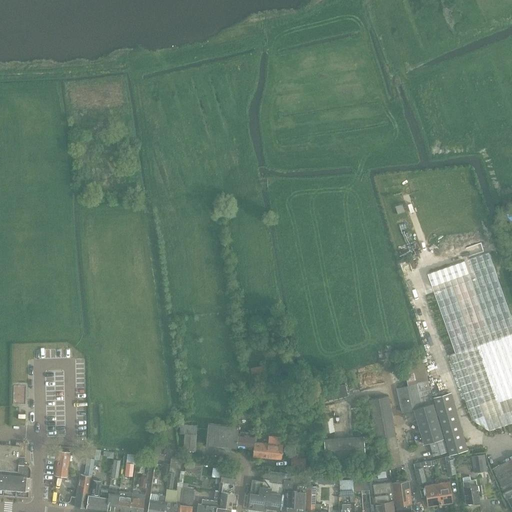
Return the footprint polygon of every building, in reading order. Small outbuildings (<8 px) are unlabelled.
[(386,183),(407,180),(406,174),(386,177),(386,183)] [(511,216),(511,217),(509,209),(497,213),(500,223),(508,220),(510,225),(511,224),(511,216)] [(455,353),(449,355),(471,419),(489,431),(511,422),(511,322),(487,253),(427,274),(455,353)] [(429,443),(433,456),(447,451),(433,403),(424,363),(396,369),(397,373),(405,372),(408,385),(396,388),(402,412),(413,410),(423,444),(429,443)] [(266,366),(250,368),(251,374),(267,372),(266,366)] [(342,387),(327,389),(329,398),(344,396),(342,387)] [(433,398),(450,455),(466,451),(449,393),(433,398)] [(368,400),(381,469),(401,465),(388,396),(368,400)] [(321,419),(323,433),(335,431),(332,417),(321,419)] [(254,443),(255,435),(249,434),(249,432),(247,432),(240,431),(239,434),(237,433),(238,426),(207,423),(205,444),(236,447),(253,448),(253,443),(254,443)] [(179,433),(184,434),(183,449),(195,451),(197,426),(180,424),(179,433)] [(325,459),(365,456),(364,435),(323,438),(325,459)] [(270,444),(254,443),(253,443),(253,448),(253,455),(281,458),(282,446),(278,445),(279,437),(271,436),(270,444)] [(15,445),(0,444),(0,492),(28,495),(30,471),(30,469),(29,467),(28,465),(27,464),(25,463),(19,462),(19,456),(23,457),(25,442),(16,442),(15,445)] [(58,450),(54,474),(67,476),(70,452),(58,450)] [(484,454),(471,456),(473,472),(486,470),(484,454)] [(291,456),(291,469),(307,469),(307,456),(291,456)] [(91,475),(93,465),(94,459),(87,458),(84,474),(80,474),(75,506),(86,507),(89,488),(91,475)] [(511,458),(493,468),(511,507),(511,458)] [(447,474),(455,473),(454,460),(446,461),(447,474)] [(125,471),(124,475),(132,476),(133,472),(134,463),(126,462),(125,471)] [(118,477),(119,465),(113,464),(111,477),(118,477)] [(213,466),(212,476),(216,477),(215,483),(219,484),(220,481),(221,470),(222,468),(213,466)] [(422,467),(414,469),(418,482),(426,480),(422,467)] [(179,511),(183,485),(185,471),(180,470),(178,482),(177,482),(176,490),(172,489),(174,473),(168,473),(166,493),(165,495),(163,511),(179,511)] [(225,507),(232,508),(236,472),(224,470),(220,504),(226,505),(225,507)] [(262,481),(251,479),(247,508),(277,511),(280,494),(282,487),(291,488),(292,481),(288,480),(289,474),(284,473),(284,476),(263,473),(262,481)] [(479,501),(476,480),(470,481),(470,476),(463,477),(467,503),(479,501)] [(391,484),(390,484),(389,477),(382,478),(383,482),(373,484),(374,496),(376,511),(394,511),(393,502),(390,502),(389,494),(392,493),(391,484)] [(86,507),(107,510),(107,509),(110,489),(100,488),(101,480),(94,479),(92,489),(89,488),(86,507)] [(359,479),(350,480),(352,492),(354,492),(354,491),(361,490),(359,479)] [(361,479),(359,479),(361,490),(369,489),(368,481),(361,482),(361,479)] [(345,492),(352,492),(350,480),(342,480),(338,481),(338,490),(339,490),(340,497),(345,496),(345,492)] [(392,484),(395,511),(414,511),(413,503),(411,503),(408,482),(392,484)] [(448,483),(437,485),(440,504),(451,502),(448,483)] [(188,486),(183,485),(179,511),(192,511),(195,489),(193,489),(193,487),(188,486)] [(285,511),(304,511),(306,485),(296,485),(296,491),(287,490),(285,511)] [(304,511),(327,511),(320,511),(321,503),(315,503),(315,486),(306,485),(304,511)] [(428,506),(440,504),(437,485),(425,487),(428,506)] [(107,509),(117,510),(119,493),(109,492),(110,489),(107,509)] [(120,490),(120,495),(117,510),(130,511),(132,494),(130,494),(131,491),(120,490)] [(134,494),(132,494),(130,511),(143,511),(146,498),(145,498),(145,494),(141,493),(134,492),(134,494)] [(148,511),(163,511),(165,495),(151,493),(150,499),(148,511)] [(199,504),(197,511),(216,511),(217,506),(218,501),(203,499),(202,504),(199,504)]
